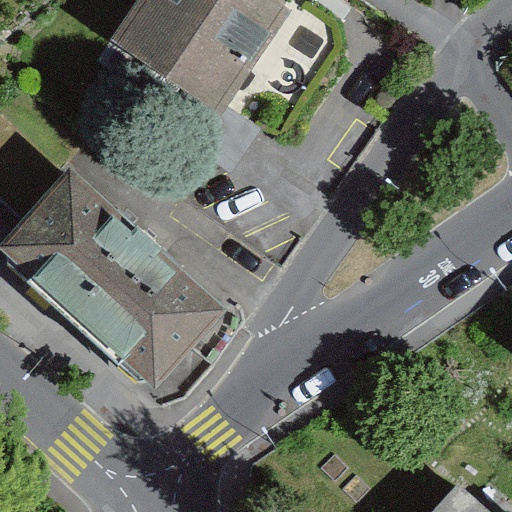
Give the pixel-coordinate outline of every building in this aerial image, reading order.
[(284,13),(264,0),(148,0),(122,39),(191,86),(220,106),(284,13)] [(237,175),(263,136),(220,106),(191,86),(164,125),(237,175)] [(0,109),(0,201),(23,223),(69,174),(0,109)] [(220,314),(69,174),(23,223),(3,244),(154,384),(220,314)] [(495,511),(460,479),(430,511),(495,511)] [(0,511),(18,511),(0,501),(0,511)]
